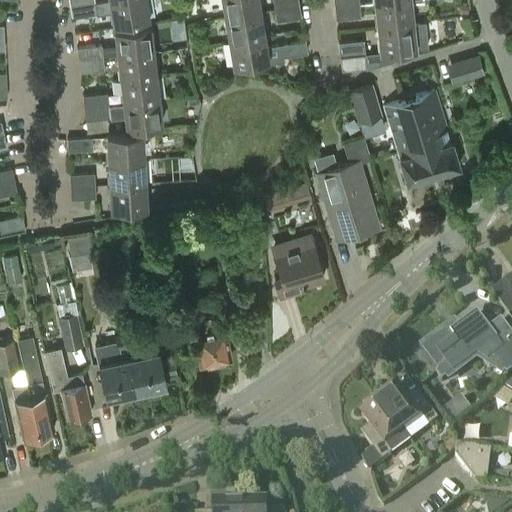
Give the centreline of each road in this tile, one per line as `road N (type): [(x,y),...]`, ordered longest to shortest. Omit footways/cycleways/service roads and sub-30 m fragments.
road 1 (residential): [(0,508),(113,476),(290,388)]
road 2 (residential): [(290,388),(403,280),(511,193)]
road 3 (residential): [(42,229),(20,82),(22,21),(32,0)]
road 4 (residential): [(290,388),(361,511)]
